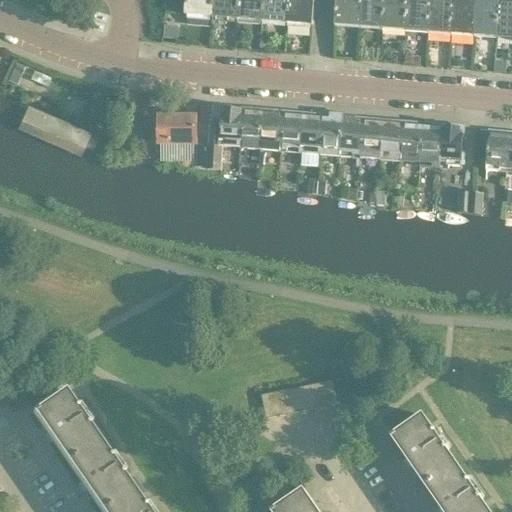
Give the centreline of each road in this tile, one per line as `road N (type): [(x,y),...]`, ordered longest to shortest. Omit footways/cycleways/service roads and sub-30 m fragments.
road 1 (residential): [(121,64),(511,101)]
road 2 (residential): [(0,19),(121,64)]
